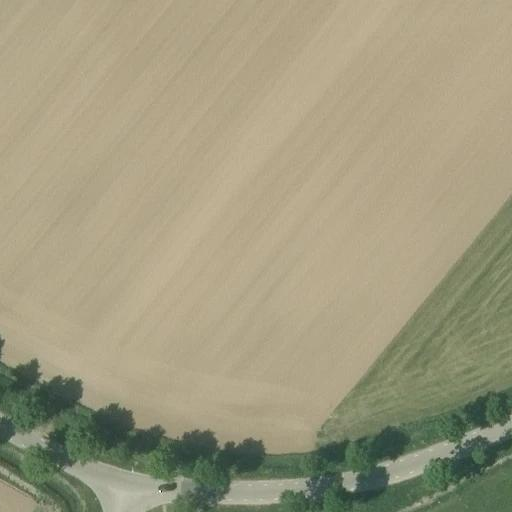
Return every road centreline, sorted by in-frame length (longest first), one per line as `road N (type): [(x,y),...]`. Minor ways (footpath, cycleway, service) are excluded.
road 1 (tertiary): [(124,482),(270,491),(349,481),(511,427)]
road 2 (tertiary): [(0,428),(124,482)]
